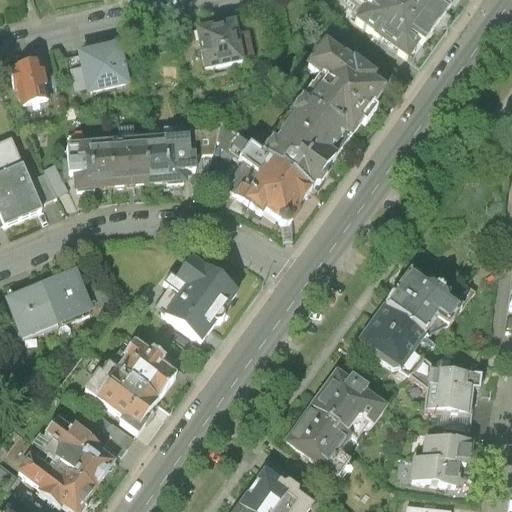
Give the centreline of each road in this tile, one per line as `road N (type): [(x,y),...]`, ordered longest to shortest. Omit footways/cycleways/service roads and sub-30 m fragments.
road 1 (primary): [(508,0),(304,286)]
road 2 (residential): [(0,270),(109,228),(151,225),(214,235),(304,286)]
road 3 (primary): [(304,286),(144,511)]
road 4 (residential): [(0,49),(230,0)]
